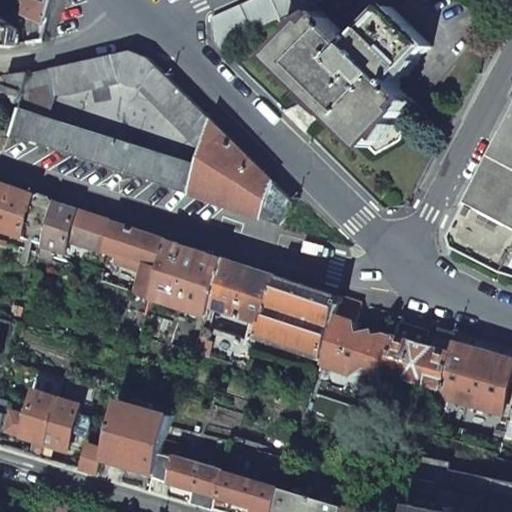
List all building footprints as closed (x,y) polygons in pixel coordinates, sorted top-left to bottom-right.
[(24,0),(23,3),(28,5),(24,13),(33,17),(34,15),(42,19),(48,21),(55,0),(24,0)] [(324,0),(254,0),(213,19),(213,41),(218,46),(277,21),(315,4),(324,0)] [(327,17),(315,4),(277,21),(297,39),(314,22),(318,26),(327,17)] [(432,46),(392,7),(355,44),(395,84),(432,46)] [(34,15),(33,17),(24,13),(23,16),(40,24),(42,19),(34,15)] [(0,47),(1,48),(14,47),(17,29),(0,16),(0,47)] [(355,44),(327,17),(318,26),(314,22),(297,39),(279,58),(309,88),(325,104),(329,108),(370,148),(404,112),(401,108),(410,98),(395,84),(355,44)] [(59,68),(51,69),(57,95),(70,95),(120,83),(140,87),(187,136),(208,116),(156,65),(150,59),(133,51),(59,68)] [(57,95),(51,69),(29,74),(19,103),(18,110),(49,120),(57,95)] [(29,74),(9,77),(1,97),(19,103),(29,74)] [(49,120),(18,110),(11,136),(164,186),(190,195),(200,168),(49,120)] [(214,122),(208,116),(187,136),(204,153),(214,122)] [(511,277),(511,117),(458,220),(449,237),(453,249),(499,274),(511,277)] [(245,153),(214,122),(204,153),(200,168),(190,195),(226,206),(263,218),(276,184),(245,153)] [(4,184),(0,183),(0,230),(43,244),(57,202),(4,184)] [(295,203),(276,184),(263,218),(283,225),(295,203)] [(70,241),(104,252),(104,251),(115,222),(98,216),(57,202),(43,244),(40,255),(50,259),(53,248),(66,254),(70,241)] [(143,231),(115,222),(104,251),(120,257),(118,262),(145,271),(147,263),(163,268),(172,241),(143,231)] [(203,251),(172,241),(163,268),(153,298),(198,313),(208,316),(211,307),(227,259),(203,251)] [(227,259),(211,307),(261,324),(262,322),(266,323),(281,278),(254,269),(227,259)] [(163,268),(147,263),(145,271),(138,292),(153,298),(163,268)] [(302,284),(281,278),(266,323),(262,322),(261,324),(254,345),(320,366),(320,365),(336,317),(342,298),(302,284)] [(342,298),(336,317),(355,323),(361,304),(342,298)] [(208,316),(198,313),(194,325),(204,329),(208,316)] [(336,317),(320,365),(351,375),(366,366),(384,372),(394,338),(385,336),(374,337),(373,332),(364,334),(358,335),(355,323),(336,317)] [(408,324),(399,321),(394,338),(425,347),(429,330),(408,324)] [(202,335),(186,332),(181,350),(195,355),(202,335)] [(511,349),(460,334),(457,344),(511,359),(511,349)] [(425,347),(394,338),(384,372),(444,389),(454,355),(425,347)] [(511,381),(511,359),(457,344),(454,355),(444,389),(442,398),(503,415),(511,381)] [(38,391),(2,381),(0,388),(0,401),(26,410),(27,408),(32,410),(38,391)] [(61,398),(38,391),(32,410),(27,408),(26,410),(25,414),(13,410),(6,432),(36,442),(46,445),(61,398)] [(82,405),(61,398),(46,445),(54,447),(63,450),(68,452),(82,405)] [(174,417),(121,401),(107,450),(104,460),(157,475),(163,453),(174,417)] [(32,456),(41,459),(46,445),(36,442),(32,456)] [(54,447),(46,445),(41,459),(50,461),(54,447)] [(107,450),(95,446),(87,472),(99,476),(104,460),(107,450)] [(179,457),(163,453),(157,475),(156,478),(171,483),(179,457)] [(454,462),(426,456),(419,478),(412,506),(438,511),(511,511),(511,481),(453,469),(454,462)] [(227,472),(179,457),(171,483),(195,490),(220,497),(227,472)] [(220,497),(258,508),(257,511),(277,511),(285,489),(227,472),(220,497)] [(344,511),(345,507),(285,489),(277,511),(344,511)] [(220,497),(195,490),(193,504),(215,511),(220,497)] [(62,501),(55,509),(58,511),(68,511),(72,509),(62,501)]
